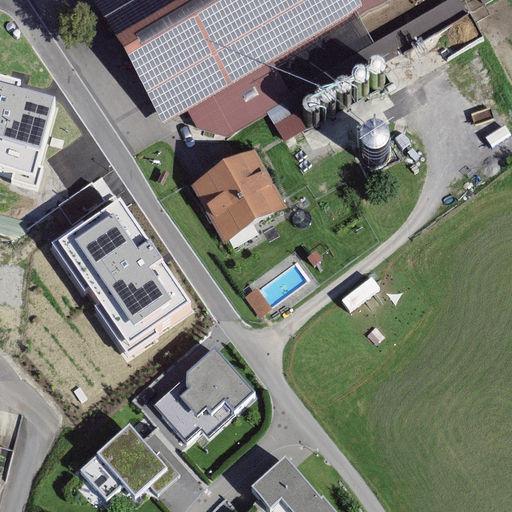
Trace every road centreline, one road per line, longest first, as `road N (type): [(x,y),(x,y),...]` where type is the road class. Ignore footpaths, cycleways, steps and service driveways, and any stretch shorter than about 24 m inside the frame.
road 1 (unclassified): [(301,415),(12,0)]
road 2 (track): [(256,355),(412,224)]
road 3 (residential): [(301,415),(199,511)]
road 4 (unclassified): [(374,511),(301,415)]
